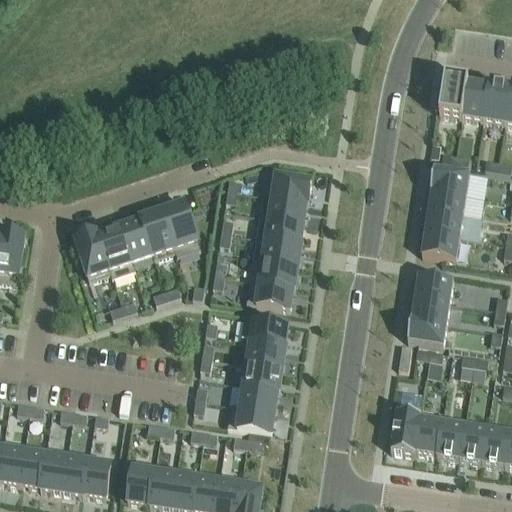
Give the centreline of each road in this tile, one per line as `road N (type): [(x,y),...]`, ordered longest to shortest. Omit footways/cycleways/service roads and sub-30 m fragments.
road 1 (residential): [(334,482),(397,76),(431,0)]
road 2 (residential): [(0,209),(55,218),(206,169)]
road 3 (residential): [(500,511),(334,482)]
